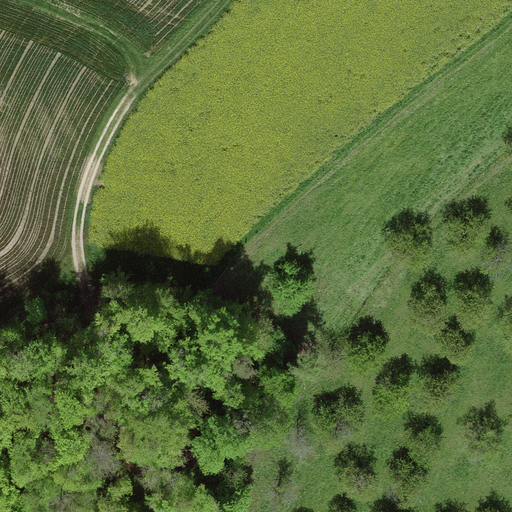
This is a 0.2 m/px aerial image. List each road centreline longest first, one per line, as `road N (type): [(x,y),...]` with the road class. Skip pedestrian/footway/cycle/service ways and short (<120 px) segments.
road 1 (track): [(120,420),(83,291),(79,218),(97,155),(133,99)]
road 2 (track): [(133,99),(140,65),(106,35),(32,0)]
road 3 (track): [(0,408),(120,420)]
